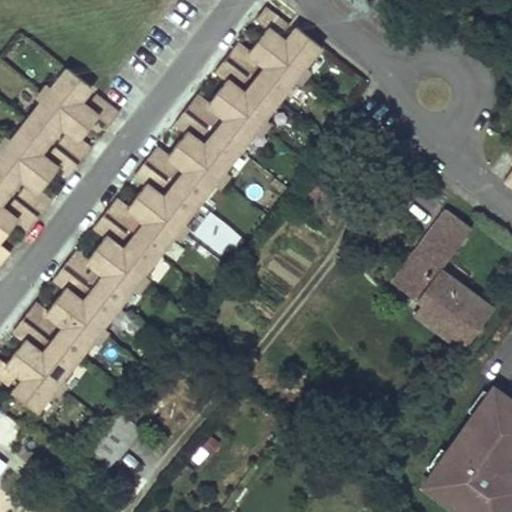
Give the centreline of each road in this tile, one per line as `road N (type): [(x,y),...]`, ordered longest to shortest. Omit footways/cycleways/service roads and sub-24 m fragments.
road 1 (residential): [(236,0),(0,305)]
road 2 (unknown): [(124,511),(198,389)]
